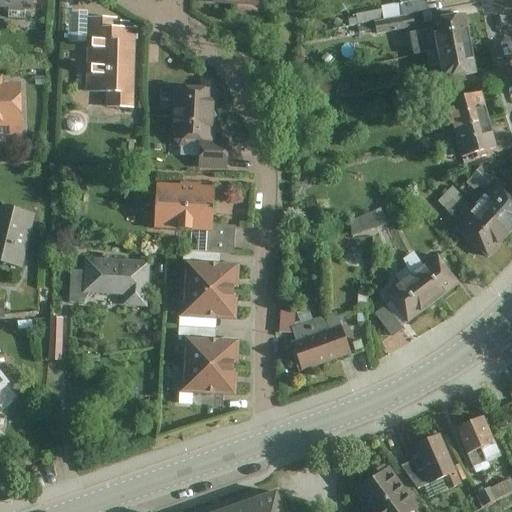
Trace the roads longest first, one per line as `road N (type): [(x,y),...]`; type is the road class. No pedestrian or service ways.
road 1 (residential): [(178,19),(236,85),(264,155),(269,439)]
road 2 (tertiary): [(511,311),(420,375),(269,439)]
road 3 (tertiary): [(269,439),(63,511)]
road 4 (unknown): [(51,336),(77,506)]
